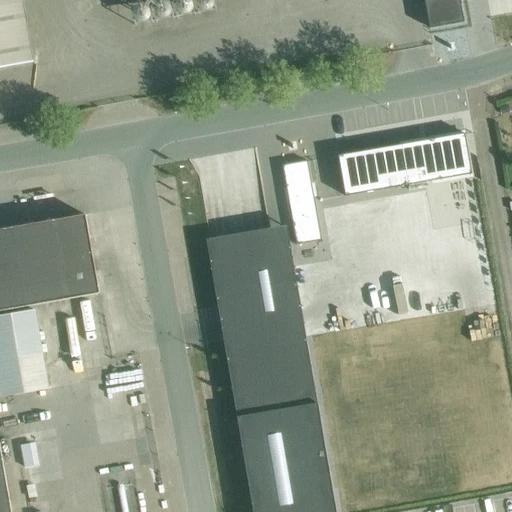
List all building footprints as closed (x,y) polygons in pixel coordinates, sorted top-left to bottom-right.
[(0,0),(0,68),(33,63),(21,0),(0,0)] [(424,0),(430,29),(464,22),(459,0),(424,0)] [(338,158),(345,198),(471,176),(464,136),(338,158)] [(296,164),(276,168),(290,246),(321,241),(307,162),(296,164)] [(452,200),(456,219),(466,217),(462,198),(452,200)] [(446,215),(428,217),(431,242),(448,241),(446,215)] [(85,218),(0,232),(0,313),(99,296),(85,218)] [(446,244),(422,248),(429,285),(453,280),(446,244)] [(338,511),(290,246),(211,260),(256,511),(338,511)] [(47,391),(34,313),(0,318),(0,398),(0,400),(47,391)] [(23,438),(42,438),(42,428),(23,428),(23,438)] [(0,511),(10,511),(0,451),(0,511)]
